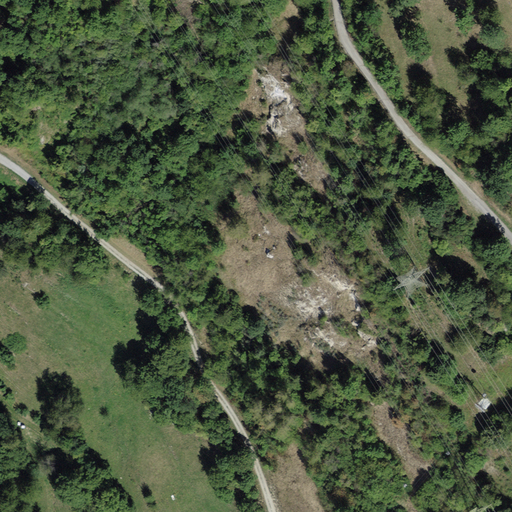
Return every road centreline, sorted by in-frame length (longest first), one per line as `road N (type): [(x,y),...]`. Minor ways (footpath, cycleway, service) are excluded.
road 1 (track): [(273,511),(246,432),(208,377),(184,307),(0,159)]
road 2 (unclassified): [(336,0),(340,33),(408,135),(511,239)]
road 3 (track): [(0,405),(55,439),(77,488),(101,511)]
